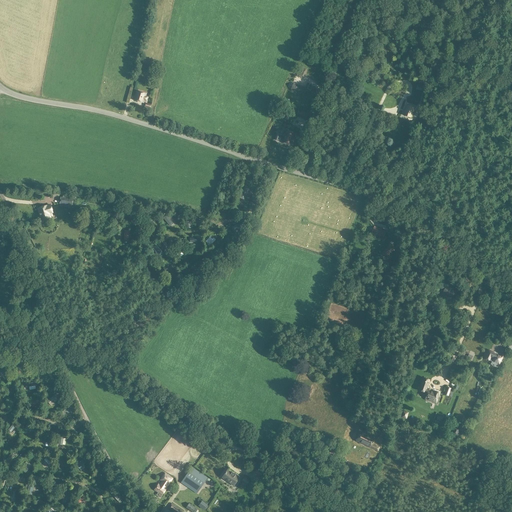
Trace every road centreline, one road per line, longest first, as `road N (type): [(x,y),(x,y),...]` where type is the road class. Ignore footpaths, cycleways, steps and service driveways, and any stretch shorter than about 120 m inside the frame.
road 1 (tertiary): [(511,297),(419,220),(369,193),(0,86)]
road 2 (unclassified): [(132,504),(69,383),(40,264),(0,192)]
road 3 (track): [(60,342),(220,444),(241,449),(252,463),(241,472),(226,452)]
road 4 (track): [(266,163),(247,215),(150,237),(143,257)]
road 5 (track): [(511,132),(451,247)]
road 6 (track): [(0,491),(8,480),(80,483),(101,495),(105,511)]
road 7 (track): [(143,257),(154,277),(169,279),(222,242),(225,222)]
